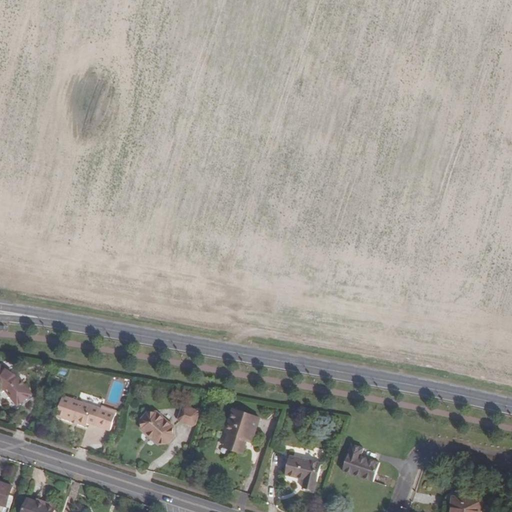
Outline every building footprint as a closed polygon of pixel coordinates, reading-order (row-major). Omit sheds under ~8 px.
[(0,388),(8,393),(18,406),(31,396),(18,379),(0,369),(0,388)] [(87,423),(107,429),(114,410),(102,407),(101,409),(63,398),(58,417),(73,421),(74,420),(79,421),(78,423),(87,426),(87,423)] [(187,408),(183,409),(181,418),(182,420),(194,425),(197,423),(200,414),(199,412),(187,408)] [(237,445),(236,450),(246,453),(251,439),(256,440),(263,417),(236,408),(228,432),(231,433),(228,443),(237,445)] [(117,411),(114,410),(107,429),(111,430),(117,411)] [(160,443),(168,443),(176,434),(175,425),(159,411),(150,412),(143,420),(143,429),(160,443)] [(347,470),(377,481),(383,462),(365,456),(367,447),(356,443),(347,470)] [(317,495),(325,465),(293,457),(287,479),(307,484),(305,492),(317,495)] [(7,508),(11,496),(14,487),(0,482),(0,511),(8,511),(10,509),(7,508)] [(452,508),(451,511),(480,511),(482,501),(472,500),(457,498),(456,509),(452,508)] [(54,511),(55,511),(37,505),(27,502),(23,511),(54,511)] [(37,505),(55,511),(55,508),(38,502),(37,505)]
